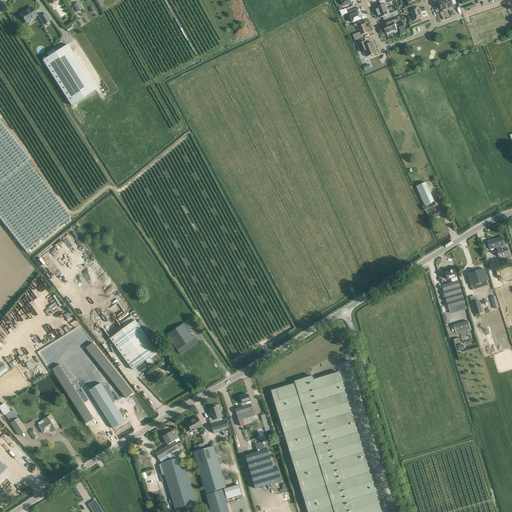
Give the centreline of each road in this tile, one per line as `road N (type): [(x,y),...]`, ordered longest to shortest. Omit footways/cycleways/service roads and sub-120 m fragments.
road 1 (unclassified): [(15,511),(344,309)]
road 2 (unclassified): [(407,511),(344,309)]
road 3 (unclassified): [(344,309),(511,211)]
